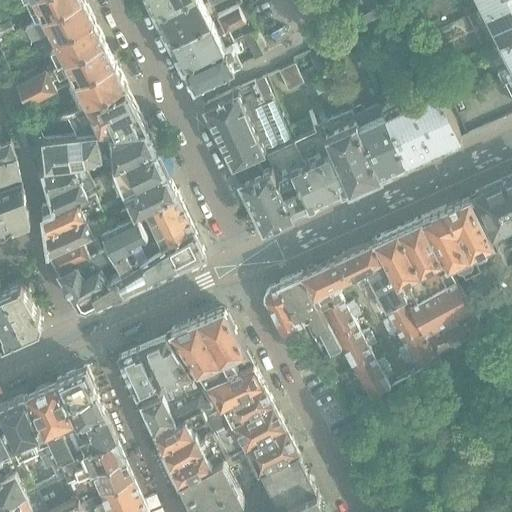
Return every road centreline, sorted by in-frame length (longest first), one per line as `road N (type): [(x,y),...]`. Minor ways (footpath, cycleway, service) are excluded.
road 1 (tertiary): [(242,263),(511,146)]
road 2 (residential): [(119,0),(242,263)]
road 3 (tertiary): [(89,334),(242,263)]
road 4 (residential): [(89,334),(63,318),(27,236)]
